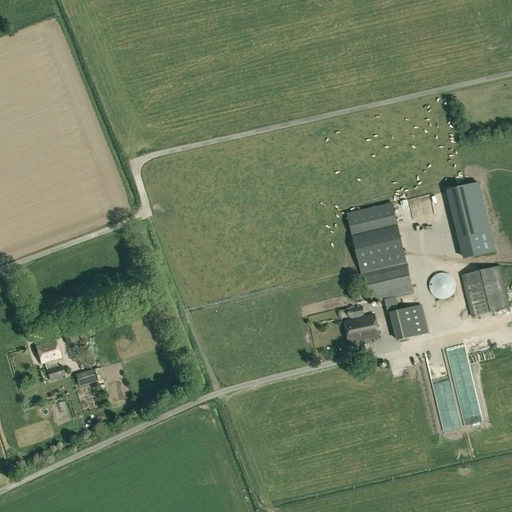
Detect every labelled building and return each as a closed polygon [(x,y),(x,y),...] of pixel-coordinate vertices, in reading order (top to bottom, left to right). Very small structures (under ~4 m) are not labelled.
[(360,271),(405,260),(391,204),(347,215),(360,271)] [(490,232),(461,239),(465,258),(494,251),(490,232)] [(360,271),(368,304),(385,300),(388,313),(391,313),(398,311),(395,298),(413,293),(405,260),(360,271)] [(462,275),(472,316),(508,307),(498,266),(462,275)] [(451,276),(449,275),(447,274),(445,273),(442,273),(440,273),(436,275),(434,276),(432,278),(431,280),(430,283),(429,285),(429,287),(430,290),(432,294),(434,296),(436,298),(437,298),(440,299),(443,299),(446,298),(448,298),(451,296),(453,294),(454,292),(455,289),(455,287),(455,285),(455,283),(454,280),(452,278),(451,276)] [(391,313),(398,341),(428,333),(421,305),(398,311),(391,313)] [(362,307),(348,310),(350,318),(352,318),(355,317),(364,315),(362,307)] [(379,336),(374,314),(356,319),(355,317),(352,318),(352,320),(344,322),(349,344),(355,343),(356,347),(365,344),(369,343),(368,340),(379,336)] [(66,345),(78,341),(73,325),(61,328),(66,345)] [(36,346),(38,352),(41,364),(44,363),(46,370),(49,381),(65,377),(62,365),(57,366),(55,359),(60,358),(58,352),(55,341),(36,346)] [(75,375),(79,387),(96,382),(93,370),(75,375)]
